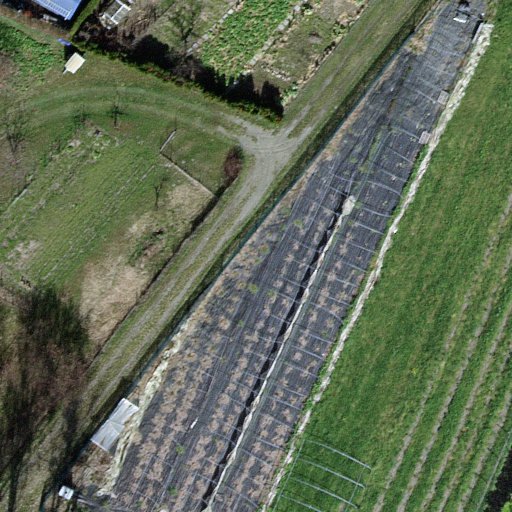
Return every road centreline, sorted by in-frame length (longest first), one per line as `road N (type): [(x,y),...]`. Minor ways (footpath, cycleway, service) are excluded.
road 1 (track): [(12,511),(407,0)]
road 2 (track): [(286,157),(150,97),(65,102),(0,133)]
